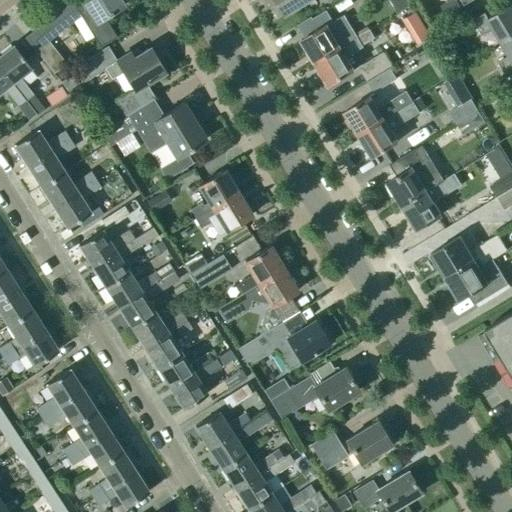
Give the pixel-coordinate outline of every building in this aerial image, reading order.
[(36,51),(45,63),(53,73),(65,64),(47,40),(80,15),(100,47),(117,37),(105,18),(124,6),(120,0),(64,0),(42,18),(45,22),(25,38),(30,44),(35,51),(36,51)] [(276,0),(286,15),(310,0),(276,0)] [(463,12),(455,0),(451,0),(441,7),(449,20),(463,12)] [(493,28),(501,42),(511,35),(511,8),(510,5),(488,19),(484,13),(473,20),(481,35),(493,28)] [(358,38),(356,34),(344,16),(333,22),(326,11),(306,23),(312,34),(301,41),(315,63),(358,38)] [(402,20),(408,30),(421,22),(415,13),(402,20)] [(368,27),(356,34),(358,38),(315,63),(329,86),(354,70),(347,58),(364,48),(363,46),(375,39),(370,30),(368,27)] [(511,35),(501,42),(509,56),(498,63),(507,78),(511,74),(511,35)] [(427,49),(434,61),(444,55),(437,43),(427,49)] [(33,72),(45,63),(36,51),(35,51),(30,44),(19,53),(13,46),(0,56),(0,68),(26,100),(33,94),(24,84),(19,77),(30,68),(33,72)] [(116,60),(104,67),(111,78),(122,71),(134,91),(117,102),(125,116),(154,98),(145,84),(165,72),(150,48),(133,58),(129,52),(116,60)] [(391,49),(384,53),(383,52),(358,68),(366,81),(398,61),(391,49)] [(349,93),(357,105),(370,97),(371,98),(402,79),(394,65),(349,93)] [(29,121),(36,114),(27,102),(26,100),(0,68),(0,91),(3,89),(18,106),(29,121)] [(82,68),(60,82),(68,92),(89,80),(82,68)] [(65,95),(60,86),(44,96),(50,105),(65,95)] [(345,112),(358,135),(401,109),(396,101),(385,107),(387,110),(381,114),(371,98),(370,97),(357,105),(345,112)] [(456,125),(478,111),(471,99),(449,113),(456,125)] [(401,109),(358,135),(372,158),(398,142),(391,131),(421,113),(413,102),(401,109)] [(183,103),(142,128),(170,175),(190,162),(184,153),(206,140),(183,103)] [(485,122),(478,111),(456,125),(463,136),(485,122)] [(109,147),(138,129),(130,115),(100,134),(109,147)] [(14,145),(27,166),(70,139),(79,133),(74,126),(65,132),(64,131),(45,143),(37,130),(14,145)] [(27,166),(40,186),(64,171),(56,159),(75,148),(70,139),(27,166)] [(511,171),(504,160),(490,168),(497,180),(511,171)] [(387,182),(402,206),(441,183),(434,173),(427,177),(429,181),(422,185),(412,167),(387,182)] [(190,210),(195,218),(238,193),(224,170),(199,186),(209,203),(203,206),(201,204),(190,210)] [(40,186),(53,207),(95,180),(90,172),(72,183),(64,171),(40,186)] [(511,172),(489,187),(496,198),(511,188),(511,172)] [(441,183),(402,206),(416,230),(441,215),(433,203),(462,186),(455,174),(441,183)] [(95,180),(53,207),(67,227),(79,220),(83,227),(103,215),(99,208),(90,212),(82,200),(87,196),(101,189),(95,180)] [(147,189),(150,195),(163,187),(160,181),(147,189)] [(511,188),(496,198),(504,211),(511,205),(511,188)] [(153,213),(170,202),(164,191),(147,202),(153,213)] [(238,193),(195,218),(201,227),(211,220),(210,218),(216,214),(226,231),(252,215),(238,193)] [(129,215),(124,206),(101,221),(106,229),(129,215)] [(92,266),(105,287),(128,272),(121,259),(157,236),(152,228),(135,239),(92,266)] [(78,245),(92,266),(135,239),(128,230),(109,242),(102,230),(78,245)] [(496,233),(485,241),(490,249),(445,277),(459,300),(488,282),(479,268),(507,251),(496,233)] [(490,249),(485,241),(469,250),(459,235),(430,253),(445,277),(490,249)] [(242,294),(284,268),(270,246),(245,261),(255,278),(249,282),(247,279),(236,285),(242,294)] [(189,274),(206,263),(200,254),(183,264),(189,274)] [(206,264),(206,263),(189,274),(199,289),(231,269),(222,254),(206,264)] [(298,291),(284,268),(242,294),(218,309),(226,322),(249,308),(251,299),(270,304),(272,306),(298,291)] [(0,300),(18,289),(5,269),(0,272),(0,300)] [(118,307),(131,327),(154,312),(148,301),(179,280),(173,271),(160,280),(118,307)] [(105,287),(118,307),(160,280),(154,272),(136,284),(128,272),(105,287)] [(0,313),(8,325),(31,310),(18,289),(0,300),(0,313)] [(270,312),(268,319),(273,327),(298,311),(291,299),(270,312)] [(202,310),(198,304),(187,310),(192,317),(202,310)] [(0,347),(0,353),(2,357),(44,330),(31,310),(8,325),(16,337),(0,347)] [(181,311),(162,323),(154,312),(131,327),(144,347),(187,320),(181,311)] [(511,311),(485,328),(511,371),(511,311)] [(191,328),(187,320),(144,347),(157,368),(181,353),(172,340),(191,328)] [(301,361),(330,344),(315,320),(290,335),(282,322),(266,332),(237,349),(246,363),(274,346),(288,369),(300,361),(301,361)] [(8,365),(26,353),(34,366),(58,351),(44,330),(2,357),(8,365)] [(157,368),(170,388),(212,361),(207,353),(188,365),(181,353),(157,368)] [(215,358),(212,361),(170,388),(184,409),(207,394),(199,381),(217,369),(221,367),(215,358)] [(344,368),(339,371),(337,367),(333,368),(329,361),(308,374),(309,376),(269,400),(281,418),(318,396),(327,410),(358,391),(344,368)] [(41,417),(82,390),(69,369),(46,384),(54,397),(35,408),(41,417)] [(223,380),(228,389),(246,378),(241,369),(223,380)] [(13,388),(5,377),(0,380),(0,394),(1,396),(13,388)] [(252,395),(246,385),(223,400),(229,409),(252,395)] [(263,390),(269,400),(277,396),(278,395),(272,385),(263,390)] [(96,410),(82,390),(41,417),(45,424),(64,413),(72,425),(96,410)] [(0,431),(2,434),(12,427),(0,408),(0,431)] [(251,420),(208,448),(222,468),(245,453),(237,440),(271,418),(265,409),(250,419),(251,420)] [(109,430),(96,410),(72,425),(80,437),(61,450),(67,457),(109,430)] [(251,420),(250,419),(245,411),(226,423),(219,411),(195,426),(208,448),(251,420)] [(360,463),(391,444),(377,421),(339,444),(332,432),(312,445),(326,468),(346,456),(346,455),(353,451),(360,463)] [(2,434),(15,454),(25,447),(12,427),(2,434)] [(122,451),(109,430),(67,457),(71,465),(72,466),(90,453),(98,466),(122,451)] [(298,437),(304,447),(312,441),(308,435),(303,434),(298,437)] [(35,450),(41,458),(46,454),(40,446),(35,450)] [(28,474),(38,467),(25,447),(15,454),(22,465),(14,471),(21,480),(29,475),(28,474)] [(235,488),(248,508),(271,493),(282,486),(274,473),(296,458),(291,450),(276,460),(277,461),(235,488)] [(135,471),(122,451),(98,466),(106,478),(88,490),(93,498),(135,471)] [(245,453),(222,468),(235,488),(277,461),(276,460),(271,452),(253,464),(245,453)] [(67,457),(60,461),(65,469),(71,465),(67,457)] [(52,487),(38,467),(28,474),(29,475),(41,494),(52,487)] [(148,492),(135,471),(93,498),(99,507),(117,495),(125,507),(148,492)] [(389,511),(420,493),(407,471),(378,490),(372,480),(353,492),(363,509),(381,498),(389,511)] [(271,493),(248,508),(249,511),(286,511),(317,493),(316,492),(310,483),(289,497),(282,486),(271,493)] [(41,494),(52,511),(57,511),(65,507),(52,487),(41,494)] [(317,493),(286,511),(305,511),(325,500),(318,490),(316,492),(317,493)] [(340,511),(341,511),(351,506),(343,494),(333,501),(340,511)] [(0,511),(12,511),(18,509),(12,500),(3,505),(0,501),(0,511)]
